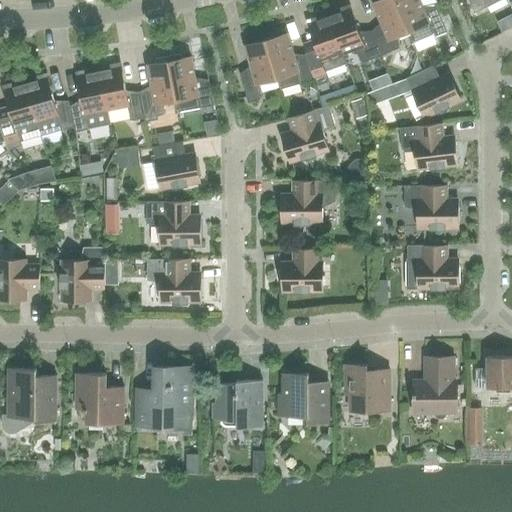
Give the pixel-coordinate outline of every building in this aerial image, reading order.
[(398,35),(409,31),(395,0),(378,0),(373,2),(383,27),(372,32),(381,55),(399,47),(398,35)] [(414,41),(434,33),(435,36),(447,31),(436,4),(424,9),(420,0),(395,0),(409,31),(414,41)] [(468,0),(475,12),(499,0),(468,0)] [(349,5),(328,12),(343,53),(354,49),(362,62),(381,55),(372,32),(360,36),(349,5)] [(327,75),(326,71),(347,63),(343,53),(328,12),(307,20),(318,51),(307,55),(315,79),(327,75)] [(278,34),(265,34),(278,77),(299,71),(302,83),(315,79),(307,55),(295,58),(288,33),(278,35),(278,34)] [(248,102),(261,98),(257,83),(278,77),(265,34),(254,40),(255,42),(245,45),(252,70),(240,74),(248,102)] [(165,102),(177,100),(169,55),(168,55),(168,56),(157,61),(157,62),(147,64),(152,90),(140,93),(144,117),(145,121),(158,119),(157,115),(164,114),(165,102)] [(181,58),(181,56),(169,56),(169,55),(177,100),(179,111),(214,104),(209,80),(196,82),(191,56),(181,58)] [(121,63),(99,67),(107,110),(129,106),(132,120),(144,117),(140,93),(127,95),(121,63)] [(410,76),(416,88),(412,90),(425,117),(461,100),(452,80),(448,82),(444,75),(439,77),(433,65),(410,76)] [(75,126),(76,131),(110,124),(107,110),(99,67),(77,72),(83,104),(70,107),(75,126)] [(25,80),(37,122),(42,135),(56,131),(75,126),(70,107),(69,101),(56,105),(47,73),(25,80)] [(21,145),(20,141),(26,139),(42,135),(37,122),(25,80),(4,86),(13,118),(0,121),(6,140),(9,149),(21,145)] [(290,162),(329,151),(323,132),(335,125),(329,105),(288,117),(292,130),(286,132),(289,140),(284,141),(290,162)] [(444,136),(442,123),(400,127),(403,149),(416,150),(418,169),(458,165),(455,143),(451,144),(450,135),(444,136)] [(184,154),(183,145),(182,141),(157,145),(160,158),(156,159),(161,189),(200,182),(196,160),(192,161),(190,153),(184,154)] [(366,158),(356,158),(349,166),(349,175),(366,175),(366,158)] [(119,177),(107,177),(108,198),(119,198),(119,177)] [(335,180),(293,180),(293,193),(287,193),(287,202),(282,202),(282,223),(322,223),(322,204),(336,201),(335,180)] [(447,185),(422,185),(405,185),(405,206),(418,209),(418,228),(458,228),(458,206),(453,206),(453,198),(447,198),(447,185)] [(147,222),(160,225),(161,245),(201,244),(201,223),(196,223),(196,214),(190,214),(190,201),(147,201),(147,222)] [(408,288),(459,288),(458,266),(454,266),(454,258),(448,258),(448,245),(408,245),(408,259),(407,259),(408,288)] [(92,295),(92,289),(105,289),(105,246),(84,246),(81,260),(61,260),(62,300),(83,300),(83,295),(92,295)] [(287,270),(283,270),(283,291),(323,291),(323,248),(293,248),(293,261),(287,261),(287,270)] [(40,288),(40,263),(26,263),(26,259),(0,258),(0,299),(18,299),(18,294),(27,294),(27,288),(40,288)] [(148,279),(161,282),(161,302),(201,302),(201,280),(196,280),(196,272),(190,272),(190,258),(147,258),(148,279)] [(376,280),(376,291),(389,291),(389,280),(376,280)] [(511,355),(488,355),(488,368),(476,368),(476,387),(495,387),(495,392),(511,392),(511,355)] [(414,412),(434,412),(436,416),(439,418),(443,418),(446,416),(447,412),(457,412),(457,380),(454,380),(454,356),(426,356),(426,380),(414,380),(414,412)] [(350,409),(390,409),(390,369),(368,369),(368,364),(345,364),(345,393),(350,393),(350,409)] [(141,389),(140,425),(167,426),(167,429),(192,429),(193,414),(193,366),(158,366),(157,389),(141,389)] [(3,425),(6,429),(10,432),(15,432),(19,429),(21,425),(21,417),(35,417),(35,420),(56,421),(57,374),(37,374),(37,367),(9,367),(8,413),(2,413),(2,415),(3,415),(3,425)] [(107,373),(77,372),(76,408),(87,409),(86,423),(124,424),(124,386),(106,385),(107,373)] [(309,373),(283,373),(283,394),(279,394),(279,415),(308,415),(308,422),(329,422),(329,381),(309,381),(309,373)] [(217,402),(213,402),(213,420),(237,420),(237,426),(263,426),(263,379),(237,379),(237,383),(217,383),(217,402)] [(483,445),(483,407),(468,407),(467,445),(483,445)]
